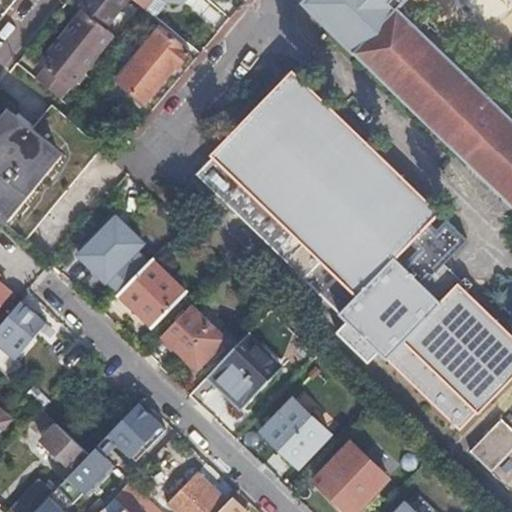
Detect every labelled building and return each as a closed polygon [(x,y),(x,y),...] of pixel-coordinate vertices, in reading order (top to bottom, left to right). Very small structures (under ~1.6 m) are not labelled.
[(88,0),(81,10),(105,29),(127,0),(88,0)] [(133,0),(145,9),(157,19),(168,5),(182,6),(187,0),(133,0)] [(511,122),(389,3),(392,0),(315,0),(316,17),(511,205),(511,122)] [(62,101),(115,37),(105,29),(81,10),(85,14),(43,65),(47,68),(37,80),(62,101)] [(177,67),(188,54),(158,29),(117,78),(145,102),(175,66),(177,67)] [(325,298),(423,199),(293,73),(212,155),(214,158),(198,174),(325,298)] [(0,129),(0,220),(23,240),(99,148),(69,120),(56,110),(35,136),(11,116),(0,129)] [(182,226),(148,194),(128,175),(115,190),(142,215),(137,220),(146,229),(143,232),(161,249),(169,241),(182,226)] [(394,365),(466,291),(432,259),(441,250),(448,257),(464,240),(423,199),(325,298),(349,322),(339,332),(370,362),(380,351),(394,365)] [(87,234),(104,248),(108,243),(92,229),(87,234)] [(71,246),(103,273),(115,260),(115,259),(109,252),(113,247),(108,243),(104,248),(87,234),(84,231),(71,246)] [(185,292),(151,259),(118,293),(152,326),(185,292)] [(0,304),(10,293),(0,284),(0,304)] [(511,378),(511,335),(466,291),(394,365),(460,428),(477,411),(479,413),(511,378)] [(36,314),(21,301),(0,325),(0,368),(5,373),(18,359),(17,357),(32,341),(29,334),(23,329),(36,314)] [(224,340),(190,305),(160,336),(194,370),(224,340)] [(211,371),(205,377),(216,387),(237,408),(238,410),(281,366),(247,334),(211,371)] [(0,394),(25,418),(15,428),(21,433),(28,426),(44,409),(40,405),(13,380),(5,373),(0,368),(0,394)] [(232,413),(237,408),(216,387),(210,393),(232,413)] [(261,432),(295,465),(325,434),(292,402),(261,432)] [(165,429),(138,403),(105,438),(95,448),(90,454),(75,470),(67,479),(54,492),(49,498),(35,511),(64,511),(124,448),(136,459),(165,429)] [(0,434),(13,420),(0,407),(0,434)] [(44,409),(28,426),(37,435),(53,418),(44,409)] [(511,429),(501,419),(487,434),(504,451),(511,442),(511,429)] [(75,470),(90,454),(59,424),(44,439),(75,470)] [(511,442),(504,451),(487,434),(472,450),(492,470),(511,450),(511,442)] [(315,480),(348,511),(352,511),(381,483),(345,449),(315,480)] [(436,467),(433,464),(428,459),(418,469),(426,478),(436,467)] [(176,511),(218,511),(227,503),(196,474),(168,504),(176,511)] [(35,511),(49,498),(54,492),(41,481),(10,511),(35,511)] [(133,485),(129,482),(126,485),(115,497),(126,508),(129,511),(160,511),(146,499),(149,496),(135,483),(133,485)] [(247,511),(254,506),(238,491),(231,499),(245,511),(247,511)] [(122,511),(126,508),(115,497),(102,511),(103,511),(122,511)] [(245,511),(231,499),(227,503),(218,511),(245,511)]
